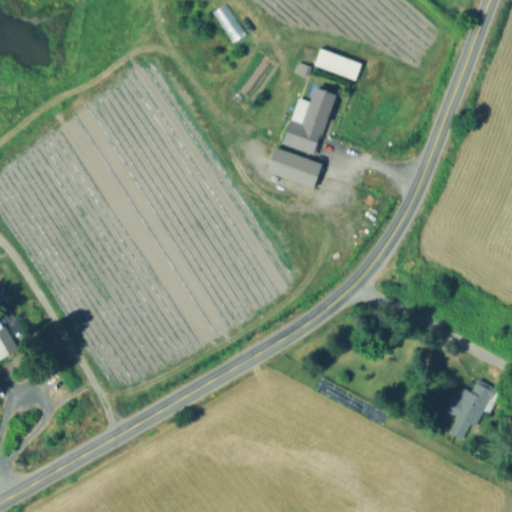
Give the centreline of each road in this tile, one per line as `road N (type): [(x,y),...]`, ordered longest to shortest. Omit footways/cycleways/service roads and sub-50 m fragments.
road 1 (tertiary): [(0,501),(289,333)]
road 2 (tertiary): [(289,333),(369,263),(410,200),(429,152)]
road 3 (track): [(116,434),(0,236)]
road 4 (tertiary): [(429,152),(486,0)]
